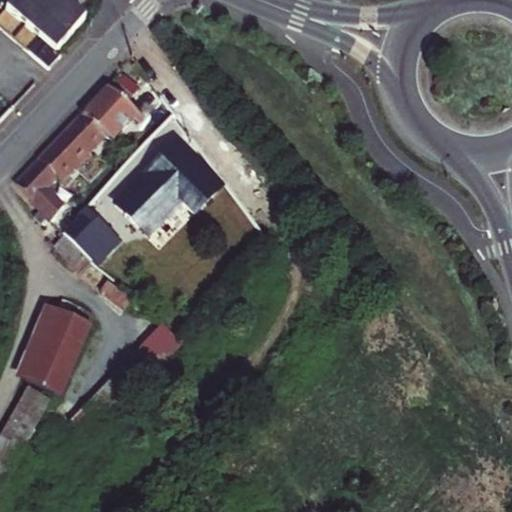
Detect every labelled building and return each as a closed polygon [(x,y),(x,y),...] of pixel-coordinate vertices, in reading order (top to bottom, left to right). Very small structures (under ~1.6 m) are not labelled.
[(62,0),(15,0),(0,18),(0,28),(49,70),(62,57),(56,52),(85,19),(62,0)] [(15,187),(37,210),(31,215),(40,226),(49,224),(64,208),(53,196),(59,190),(52,184),(57,180),(62,184),(106,139),(112,144),(132,121),(139,126),(144,120),(132,110),(108,89),(15,187)] [(199,159),(175,136),(149,163),(193,206),(217,182),(203,168),(205,165),(199,159)] [(102,186),(104,187),(125,165),(123,163),(102,186)] [(125,165),(104,187),(117,200),(139,177),(125,165)] [(98,227),(119,205),(103,187),(82,210),(98,227)] [(104,233),(82,255),(98,271),(129,237),(119,227),(109,238),(104,233)] [(87,328),(92,315),(62,302),(57,315),(87,328)] [(87,328),(57,315),(54,314),(24,384),(60,399),(90,329),(87,328)] [(132,327),(150,342),(158,332),(139,318),(132,327)] [(99,430),(159,367),(140,349),(80,411),(99,430)] [(28,389),(0,437),(0,487),(50,401),(28,389)] [(88,440),(99,430),(80,411),(70,423),(88,440)]
